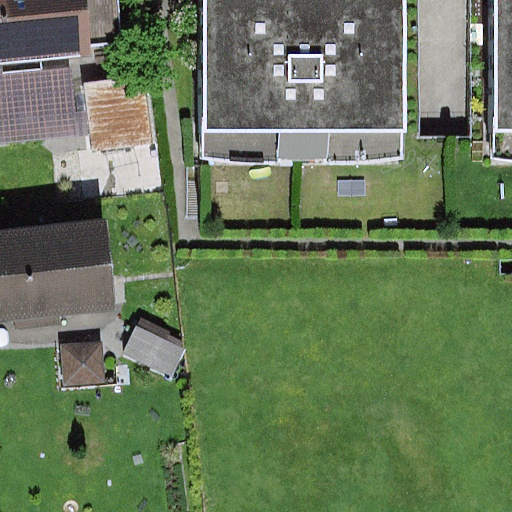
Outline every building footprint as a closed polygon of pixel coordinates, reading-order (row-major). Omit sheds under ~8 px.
[(115,0),(0,0),(0,60),(118,55),(115,0)] [(410,0),(209,0),(210,161),(410,162),(410,0)] [(511,0),(491,0),(492,164),(511,163),(511,0)] [(153,81),(93,87),(100,154),(160,148),(153,81)] [(135,227),(0,236),(0,320),(140,311),(135,227)] [(115,348),(65,349),(67,395),(116,394),(115,348)]
